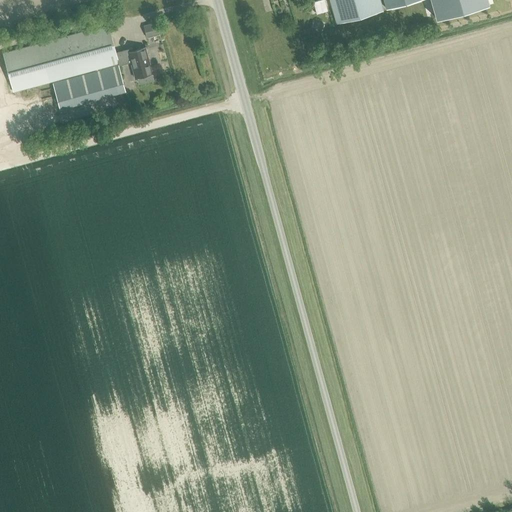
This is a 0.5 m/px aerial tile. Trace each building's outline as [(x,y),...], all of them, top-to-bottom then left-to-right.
[(329,0),(336,23),(383,10),(379,0),(329,0)] [(383,0),(386,9),(417,0),(383,0)] [(430,0),(435,16),(488,2),(487,0),(430,0)] [(146,38),(160,34),(156,22),(143,27),(146,38)] [(118,63),(115,53),(108,25),(2,54),(13,92),(51,82),(118,63)] [(128,49),(115,53),(118,63),(119,66),(130,62),(135,78),(137,78),(139,83),(153,80),(146,57),(147,56),(144,45),(135,47),(136,50),(128,52),(128,49)] [(63,81),(52,84),(59,109),(70,106),(80,103),(109,95),(125,91),(118,66),(118,65),(102,70),(95,72),(80,76),(63,81)] [(42,95),(43,106),(52,105),(50,94),(42,95)]
